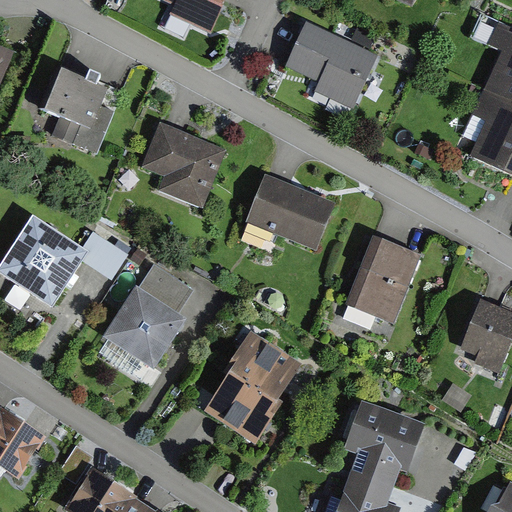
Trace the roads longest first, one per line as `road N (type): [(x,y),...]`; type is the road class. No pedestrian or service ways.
road 1 (residential): [(511,254),(51,0)]
road 2 (residential): [(0,365),(220,511)]
